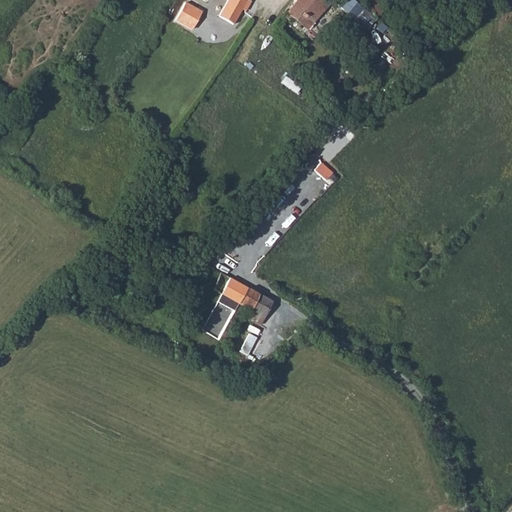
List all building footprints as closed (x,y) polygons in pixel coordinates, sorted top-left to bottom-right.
[(240,9),(226,0),(217,16),(231,24),(240,9)] [(226,0),(240,9),(244,11),(249,2),(246,0),(226,0)] [(326,0),(292,0),(292,1),(296,4),(300,8),(307,1),(320,11),(328,1),(326,0)] [(352,0),(332,0),(365,28),(374,18),(352,0)] [(352,0),(374,18),(388,0),(352,0)] [(292,1),(282,12),(284,14),(290,7),(292,9),(296,4),(292,1)] [(173,19),(189,28),(199,11),(183,2),(173,19)] [(291,19),(284,14),(282,17),(288,22),(291,19)] [(297,92),(300,87),(285,77),(282,82),(297,92)] [(220,273),(211,290),(221,295),(229,278),(220,273)] [(221,295),(217,302),(234,311),(238,304),(247,288),(229,278),(221,295)] [(247,288),(238,304),(251,311),(258,294),(247,288)] [(258,294),(251,311),(264,317),(271,301),(258,294)] [(223,332),(217,342),(231,346),(241,329),(240,328),(241,326),(238,324),(231,337),(223,332)] [(259,357),(262,351),(239,340),(237,346),(259,357)]
